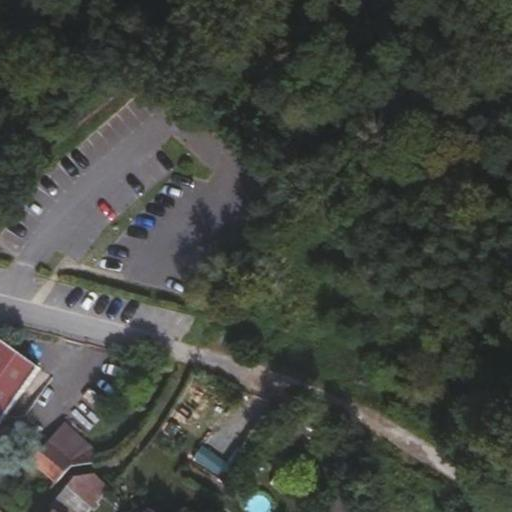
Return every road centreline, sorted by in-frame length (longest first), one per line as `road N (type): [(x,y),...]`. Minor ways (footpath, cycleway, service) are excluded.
road 1 (track): [(511,65),(401,132),(298,227),(189,351),(112,468),(71,471),(35,511)]
road 2 (unclassified): [(0,304),(189,351)]
